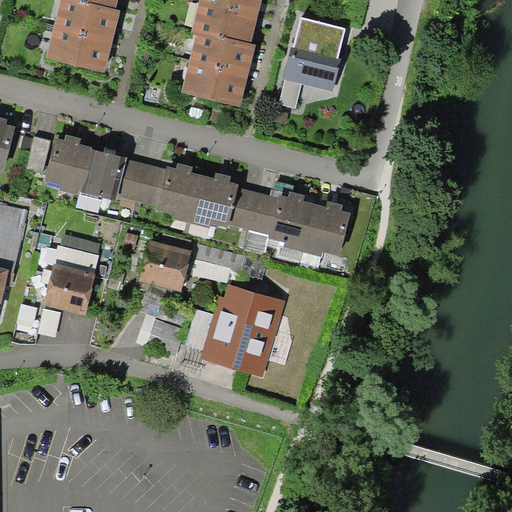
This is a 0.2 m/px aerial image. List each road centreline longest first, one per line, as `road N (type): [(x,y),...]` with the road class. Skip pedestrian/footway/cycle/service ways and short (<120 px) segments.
road 1 (residential): [(0,363),(67,352),(306,423)]
road 2 (residential): [(282,0),(244,151)]
road 3 (residential): [(116,119),(244,151)]
road 4 (residential): [(244,151),(371,183)]
road 5 (residential): [(140,0),(116,119)]
road 6 (residential): [(0,88),(116,119)]
